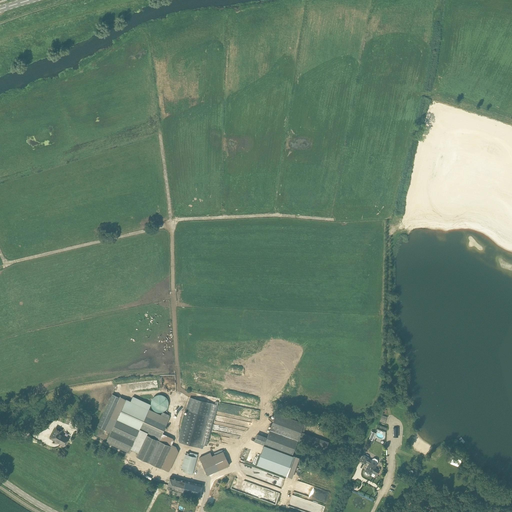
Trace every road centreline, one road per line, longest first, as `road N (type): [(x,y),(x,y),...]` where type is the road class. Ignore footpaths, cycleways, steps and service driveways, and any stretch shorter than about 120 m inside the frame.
road 1 (track): [(209,484),(177,472),(183,452),(172,435),(179,394),(170,222)]
road 2 (track): [(397,226),(385,247),(384,487)]
road 3 (track): [(0,253),(8,263),(170,222)]
road 4 (track): [(329,220),(170,222)]
